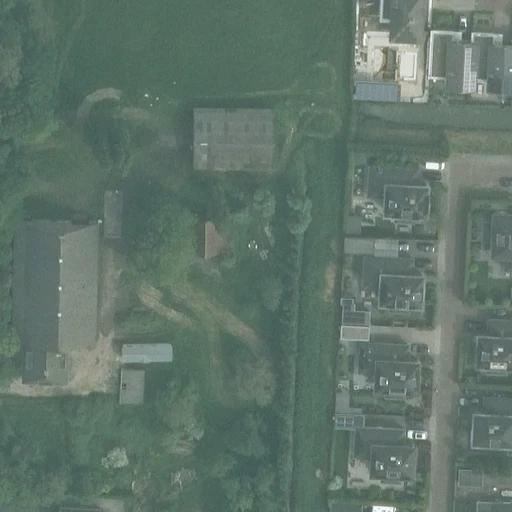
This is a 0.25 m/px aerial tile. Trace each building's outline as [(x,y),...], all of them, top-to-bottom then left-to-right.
[(381,0),(380,17),(392,18),(391,34),(418,35),(419,0),(381,0)] [(431,30),(429,75),(448,76),(448,84),(471,85),(471,77),(472,77),(472,40),(452,39),(452,31),(431,30)] [(472,40),(472,77),(489,78),(489,86),(511,87),(511,84),(511,42),(493,42),(493,33),(472,32),(472,40)] [(355,97),(370,98),(399,99),(400,81),(396,81),(373,80),(356,79),(355,97)] [(272,110),(192,109),(192,166),(271,166),(272,110)] [(350,162),(365,162),(365,152),(350,151),(350,162)] [(416,183),(417,169),(369,166),(368,195),(385,196),(384,210),(395,211),(395,220),(412,221),(413,212),(424,212),(425,184),(416,183)] [(511,212),(493,211),(493,222),(483,222),(482,240),(492,240),(491,251),(505,252),(504,269),(511,269),(511,212)] [(347,213),(345,233),(360,234),(361,214),(347,213)] [(173,250),(233,251),(234,215),(174,214),(173,250)] [(11,340),(21,340),(20,382),(66,383),(67,341),(95,342),(97,222),(13,220),(11,340)] [(345,237),(344,251),(372,252),(373,238),(345,237)] [(408,302),(419,302),(421,274),(411,273),(412,259),(364,256),(363,285),(380,286),(379,300),(390,301),(390,310),(408,311),(408,302)] [(340,297),(340,303),(342,303),(341,322),(368,323),(369,310),(353,309),(354,303),(352,303),(352,297),(340,297)] [(478,333),(476,362),(487,362),(487,372),(505,372),(505,363),(511,363),(511,320),(488,319),(487,334),(478,333)] [(340,337),(368,338),(369,325),(341,323),(340,337)] [(360,342),(358,371),(375,372),(375,386),(386,387),(385,396),(403,397),(404,387),(415,388),(416,360),(407,359),(407,345),(360,342)] [(172,347),(122,343),(121,358),(171,362),(172,347)] [(142,403),(143,370),(120,369),(118,402),(142,403)] [(474,411),(472,439),(483,440),(483,449),(501,450),(501,441),(511,441),(511,398),(484,397),(483,412),(474,411)] [(335,411),(334,425),(355,426),(362,427),(363,413),(335,411)] [(355,426),(354,455),(371,456),(370,470),(381,471),(381,480),(399,481),(399,472),(410,472),(412,444),(402,443),(403,429),(362,427),(355,426)] [(496,482),(511,482),(511,466),(497,466),(496,482)] [(360,511),(361,502),(329,500),(328,511),(360,511)] [(511,511),(511,503),(492,502),(491,511),(511,511)]
